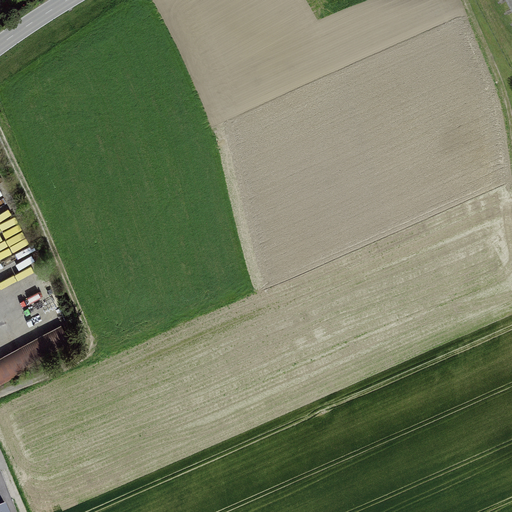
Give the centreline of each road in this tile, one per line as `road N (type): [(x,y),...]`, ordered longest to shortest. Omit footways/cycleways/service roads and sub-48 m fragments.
road 1 (track): [(0,394),(75,361),(88,332),(0,132)]
road 2 (track): [(511,140),(503,93),(466,0)]
